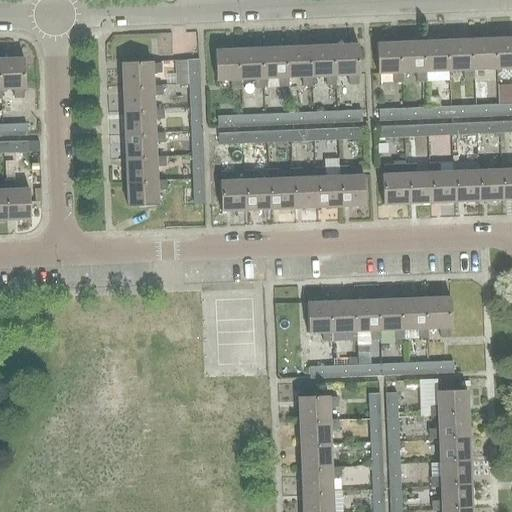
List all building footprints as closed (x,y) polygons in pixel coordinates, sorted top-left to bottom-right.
[(511,38),(496,39),(497,69),(511,68),(511,38)] [(472,40),(473,70),(497,69),(496,39),(472,40)] [(472,40),(448,41),(449,71),(463,71),(463,81),(474,81),(473,70),(472,40)] [(449,71),(448,41),(424,42),(425,72),(449,71)] [(400,43),(401,73),(416,73),(416,83),(426,82),(425,72),(424,42),(400,43)] [(377,74),(392,74),(392,83),(402,83),(401,73),(400,43),(376,45),(377,74)] [(334,46),(336,76),(347,76),(347,86),(358,85),(357,75),(359,75),(358,45),(334,46)] [(310,47),(312,77),(325,76),(326,87),(336,86),(336,76),(334,46),(310,47)] [(286,48),(288,78),(302,77),(302,87),(312,87),(312,77),(310,47),(286,48)] [(262,49),(264,79),(278,78),(278,88),(288,87),(288,78),(286,48),(262,49)] [(238,50),(240,80),(254,79),(255,89),(264,88),(264,79),(262,49),(238,50)] [(216,81),(230,80),(230,89),(240,89),(240,80),(238,50),(214,51),(216,81)] [(23,99),(22,89),(25,89),(24,59),(1,60),(2,90),(13,90),(14,99),(23,99)] [(188,85),(200,85),(199,60),(176,61),(177,86),(188,85)] [(121,63),(122,88),(153,87),(152,73),(161,73),(161,62),(121,63)] [(188,85),(189,109),(201,108),(200,85),(188,85)] [(122,88),(123,112),(153,110),(153,96),(162,96),(161,86),(153,87),(122,88)] [(429,106),(439,106),(439,98),(429,98),(429,106)] [(511,104),(499,105),(499,117),(511,116),(511,104)] [(499,117),(499,105),(475,106),(475,118),(499,117)] [(475,106),(451,107),(451,119),(475,118),(475,106)] [(451,119),(451,107),(427,108),(427,120),(451,119)] [(189,109),(190,132),(202,132),(201,108),(189,109)] [(427,108),(403,109),(403,121),(427,120),(427,108)] [(403,121),(403,109),(378,110),(379,122),(403,121)] [(123,112),(124,135),(154,134),(154,120),(163,120),(163,110),(153,110),(123,112)] [(361,111),(337,112),(338,123),(361,122),(361,111)] [(338,123),(337,112),(313,113),(314,124),(338,123)] [(313,113),(289,114),(290,126),(314,124),(313,113)] [(265,115),(266,127),(290,126),(289,114),(265,115)] [(265,115),(241,116),(242,128),(266,127),(265,115)] [(217,117),(217,129),(242,128),(241,116),(217,117)] [(511,122),(498,123),(499,134),(511,133),(511,122)] [(498,123),(475,124),(475,135),(499,134),(498,123)] [(475,124),(451,125),(452,136),(475,135),(475,124)] [(4,137),(27,136),(27,125),(3,125),(4,137)] [(404,126),(405,138),(428,137),(428,125),(404,126)] [(428,137),(438,137),(452,136),(451,125),(428,125),(428,137)] [(404,126),(379,127),(380,139),(405,138),(404,126)] [(362,140),(362,128),(336,129),(337,141),(362,140)] [(337,141),(336,129),(313,130),(313,142),(337,141)] [(313,142),(313,130),(289,131),(290,143),(313,142)] [(290,143),(289,131),(266,132),(266,144),(290,143)] [(190,132),(191,156),(203,155),(202,132),(190,132)] [(266,144),(266,132),(242,133),(243,145),(266,144)] [(124,135),(125,159),(155,157),(155,144),(164,144),(164,133),(154,134),(124,135)] [(243,145),(242,133),(217,134),(218,146),(243,145)] [(27,142),(2,143),(3,154),(28,153),(27,142)] [(191,156),(192,179),(204,179),(203,155),(191,156)] [(125,159),(126,182),(156,181),(156,167),(166,167),(165,157),(155,157),(125,159)] [(5,161),(5,176),(14,176),(13,161),(5,161)] [(429,164),(429,173),(431,203),(454,203),(453,172),(439,173),(439,163),(429,164)] [(406,165),(406,174),(407,204),(431,203),(429,173),(417,174),(416,164),(406,165)] [(407,204),(406,174),(393,175),(393,165),(382,166),(382,174),(381,174),(382,205),(407,204)] [(363,176),(348,177),(347,166),(338,166),(338,177),(339,207),(364,206),(363,176)] [(315,178),(316,208),(339,207),(338,177),(324,178),(324,167),(314,168),(315,178)] [(268,180),(269,210),(292,209),(291,179),(277,180),(277,169),(267,169),(268,180)] [(291,179),(292,209),(316,208),(315,178),(301,179),(300,169),(291,169),(291,179)] [(244,181),(245,211),(269,210),(268,180),(254,181),(253,170),(244,171),(244,181)] [(500,170),(477,171),(478,202),(501,201),(500,170)] [(511,170),(500,170),(501,201),(511,200),(511,170)] [(245,211),(244,181),(231,182),(230,171),(220,172),(221,182),(219,182),(221,212),(245,211)] [(477,171),(453,172),(454,203),(478,202),(477,171)] [(4,180),(4,191),(5,221),(30,220),(29,190),(14,190),(14,179),(4,180)] [(193,205),(205,204),(204,179),(192,179),(193,205)] [(166,180),(156,181),(126,182),(127,207),(157,206),(157,191),(166,191),(166,180)] [(450,298),(425,299),(426,329),(439,328),(439,338),(450,337),(450,328),(451,328),(450,298)] [(402,300),(403,330),(416,329),(416,339),(427,338),(426,329),(425,299),(402,300)] [(402,300),(378,301),(379,331),(392,330),(392,340),(393,340),(401,339),(403,339),(403,330),(402,300)] [(355,302),(356,332),(368,331),(369,341),(380,340),(379,331),(378,301),(355,302)] [(331,303),(332,333),(345,332),(345,341),(356,341),(356,332),(355,302),(331,303)] [(332,333),(331,303),(306,304),(308,334),(322,333),(322,342),(333,342),(332,333)] [(453,362),(428,363),(428,374),(453,373),(453,362)] [(428,374),(428,363),(404,364),(405,375),(428,374)] [(404,364),(381,365),(381,376),(405,375),(404,364)] [(381,376),(381,365),(357,366),(357,377),(381,376)] [(357,366),(333,367),(334,378),(357,377),(357,366)] [(334,378),(333,367),(309,367),(309,376),(309,379),(334,378)] [(437,392),(452,391),(452,380),(436,380),(437,392)] [(428,417),(437,417),(467,415),(466,391),(452,391),(437,392),(436,392),(437,406),(427,406),(428,417)] [(396,393),(385,394),(386,419),(398,418),(396,393)] [(368,419),(380,419),(379,394),(367,395),(368,419)] [(328,397),(298,398),(299,422),(329,421),(328,411),(328,408),(338,407),(338,397),(328,397)] [(429,441),(438,440),(468,439),(467,415),(437,417),(438,430),(428,430),(429,441)] [(386,419),(387,442),(399,442),(398,418),(386,419)] [(380,419),(368,419),(369,443),(381,443),(380,419)] [(329,421),(299,422),(300,446),(330,445),(329,431),(339,431),(338,420),(329,421)] [(438,440),(439,464),(469,462),(468,439),(438,440)] [(387,442),(388,466),(399,465),(399,442),(387,442)] [(381,443),(369,443),(370,467),(382,466),(381,443)] [(300,446),(301,470),(331,469),(330,445),(300,446)] [(470,486),(469,462),(439,464),(440,477),(430,477),(431,488),(440,487),(470,486)] [(399,465),(388,466),(389,489),(400,489),(399,465)] [(382,466),(370,467),(371,491),(383,490),(382,466)] [(301,470),(302,494),(332,492),(331,478),(341,478),(341,468),(331,469),(301,470)] [(431,511),(441,511),(471,510),(470,486),(440,487),(441,502),(431,502),(431,511)] [(389,489),(389,511),(401,511),(400,489),(389,489)] [(384,511),(383,490),(371,491),(372,511),(384,511)] [(302,494),(302,511),(332,511),(332,492),(302,494)]
